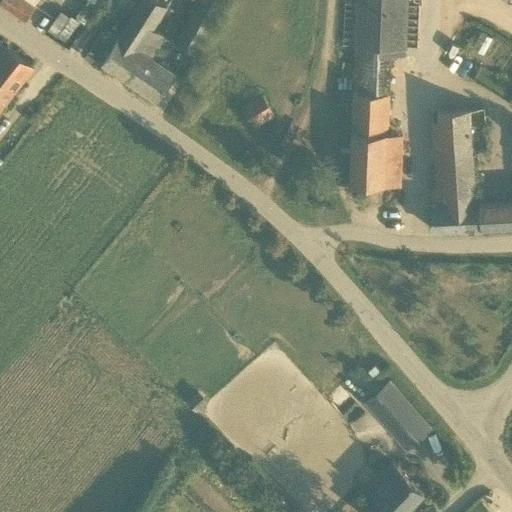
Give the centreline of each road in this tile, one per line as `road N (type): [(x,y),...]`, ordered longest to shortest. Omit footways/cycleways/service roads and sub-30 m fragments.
road 1 (unclassified): [(313,248),(196,152),(0,24)]
road 2 (unclassified): [(474,436),(313,248)]
road 3 (unclassified): [(511,243),(392,242),(362,232),(331,234),(313,248)]
